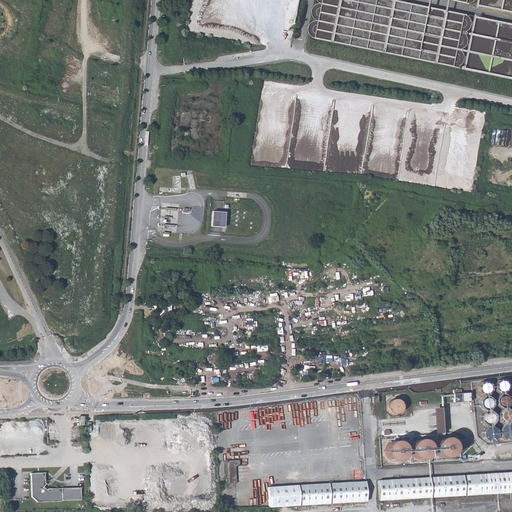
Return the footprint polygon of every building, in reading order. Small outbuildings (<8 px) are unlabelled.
[(317,38),(462,69),(463,68),(464,67),(465,66),(466,65),(467,63),(468,62),(468,60),(468,58),(468,57),(468,56),(467,54),(467,53),(466,51),(468,50),(469,49),(470,48),(471,45),(472,43),(472,41),(472,40),(472,39),(471,37),(471,36),(470,35),(472,33),(474,30),(475,26),(475,24),(474,22),(474,20),(473,18),(471,16),(392,0),(319,0),(320,1),(322,3),(320,4),(319,5),(318,6),(317,9),(317,10),(317,12),(317,14),(317,16),(318,17),(319,19),(317,21),(316,23),(315,24),(314,25),(314,28),(314,30),(314,32),(314,33),(315,35),(315,37),(317,38)] [(511,0),(482,0),(481,6),(511,12),(511,0)] [(469,70),(511,78),(511,23),(479,17),(469,70)] [(211,210),(211,225),(224,226),(224,211),(211,210)] [(506,383),(503,380),(497,381),(494,385),(494,390),(499,394),(496,400),(496,405),(500,409),(497,414),(498,420),(502,425),(499,431),(500,436),(505,440),(510,439),(511,436),(511,427),(507,425),(511,419),(510,412),(506,408),(509,403),(508,398),(504,394),(507,389),(506,383)] [(490,385),(485,382),(479,383),(477,387),(477,391),(482,396),(479,402),(479,407),(484,411),(480,416),(481,423),(486,427),(482,432),(483,438),(487,442),(493,441),(496,436),(496,431),(491,426),(494,421),(494,414),(489,410),(493,406),(492,400),(487,396),(491,391),(490,385)] [(470,392),(461,393),(461,402),(470,401),(470,392)] [(391,414),(394,414),(397,413),(399,412),(401,409),(401,406),(401,403),(399,401),(397,399),(394,399),(391,399),(388,401),(386,403),(385,407),(386,410),(388,412),(391,414)] [(441,407),(433,408),(435,432),(443,432),(441,407)] [(437,454),(440,457),(444,458),(447,457),(451,456),(454,454),(455,450),(456,447),(455,443),(453,440),(450,437),(447,436),(443,436),(440,437),(438,439),(436,442),(434,445),(434,448),(435,451),(437,454)] [(467,437),(463,441),(468,447),(473,444),(467,437)] [(413,457),(416,459),(420,460),(423,460),(427,459),(429,456),(431,453),(432,449),(431,446),(429,442),(426,440),(423,439),(419,439),(416,440),(413,442),(411,444),(410,448),(410,451),(411,454),(413,457)] [(387,459),(390,461),(394,462),(397,462),(401,461),(404,458),(405,455),(406,451),(405,448),(403,445),(400,442),(397,441),(393,441),(390,442),(387,444),(385,447),(384,450),(384,453),(385,456),(387,459)] [(226,461),(227,483),(235,483),(235,476),(234,465),(239,465),(238,460),(226,461)] [(46,472),(31,473),(31,496),(37,502),(62,501),(62,500),(81,500),(80,488),(47,489),(46,490),(45,489),(44,488),(47,484),(46,482),(46,472)] [(511,472),(378,480),(379,501),(511,492),(511,472)] [(268,487),(269,506),(365,501),(365,482),(268,487)]
